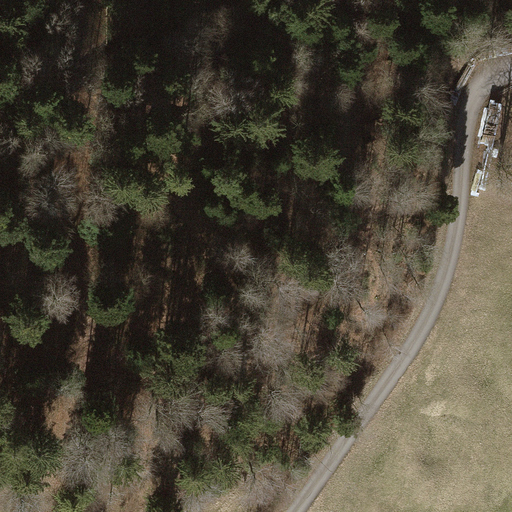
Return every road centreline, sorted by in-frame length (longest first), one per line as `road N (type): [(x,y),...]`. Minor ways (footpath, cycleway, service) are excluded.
road 1 (unclassified): [(511,62),(470,94),(429,302),(291,511)]
road 2 (track): [(23,511),(89,325),(73,260),(20,148),(0,133)]
